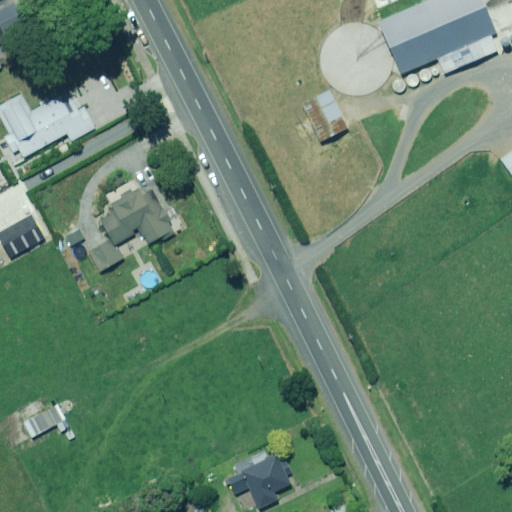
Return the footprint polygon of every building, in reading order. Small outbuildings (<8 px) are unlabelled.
[(492,0),(378,0),(406,66),(503,26),(492,0)] [(21,149),(27,161),(96,126),(76,89),(29,113),(21,98),(0,109),(0,111),(11,133),(6,136),(14,152),(21,149)] [(350,127),(331,90),(303,104),(322,141),(350,127)] [(511,152),(503,159),(511,172),(511,152)] [(140,186),(112,203),(122,220),(107,228),(117,244),(141,229),(144,234),(150,244),(175,229),(159,203),(153,207),(140,186)] [(122,259),(112,239),(89,251),(100,271),(122,259)] [(33,437),(57,424),(63,434),(71,429),(66,419),(59,406),(25,424),(33,437)] [(295,483),(282,454),(258,465),(254,456),(239,463),(244,473),(229,479),(236,494),(251,488),(260,508),(279,499),(275,492),(295,483)] [(353,485),(329,497),(336,511),(356,511),(364,508),(353,485)]
